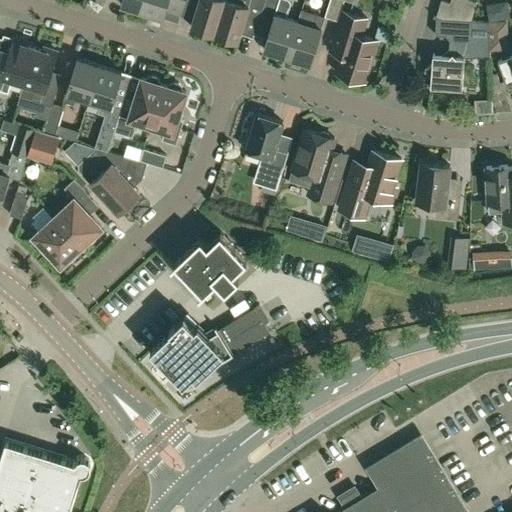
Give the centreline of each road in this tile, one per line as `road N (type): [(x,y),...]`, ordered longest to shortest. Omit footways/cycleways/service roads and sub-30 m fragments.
road 1 (primary): [(511,331),(411,347),(337,375),(264,417),(193,475)]
road 2 (primary): [(221,502),(356,402),(511,342)]
road 3 (residential): [(46,320),(175,200),(222,70)]
road 4 (residential): [(222,70),(3,0)]
road 5 (tertiary): [(193,475),(46,320)]
road 6 (residential): [(222,70),(381,116)]
road 7 (residential): [(381,116),(452,133),(511,129)]
road 8 (residential): [(381,116),(417,0)]
